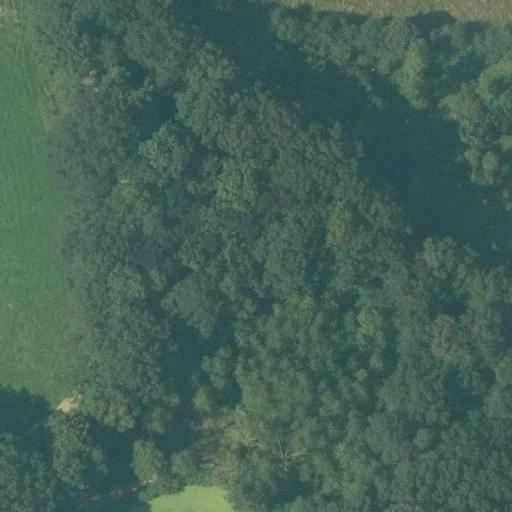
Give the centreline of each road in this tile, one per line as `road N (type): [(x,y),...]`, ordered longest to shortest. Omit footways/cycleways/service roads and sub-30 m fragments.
road 1 (track): [(511,369),(425,290),(363,247),(318,239),(238,250),(195,241),(158,212),(112,148),(83,0)]
road 2 (track): [(63,511),(58,453),(69,403),(112,334),(238,250)]
road 3 (track): [(112,334),(128,232),(112,148)]
